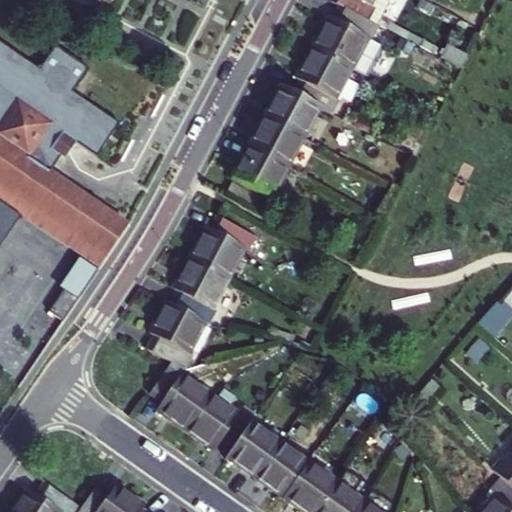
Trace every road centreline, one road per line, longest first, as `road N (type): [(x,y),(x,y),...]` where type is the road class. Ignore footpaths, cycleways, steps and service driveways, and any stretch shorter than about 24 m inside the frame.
road 1 (residential): [(45,385),(150,227),(271,0)]
road 2 (residential): [(45,385),(224,511)]
